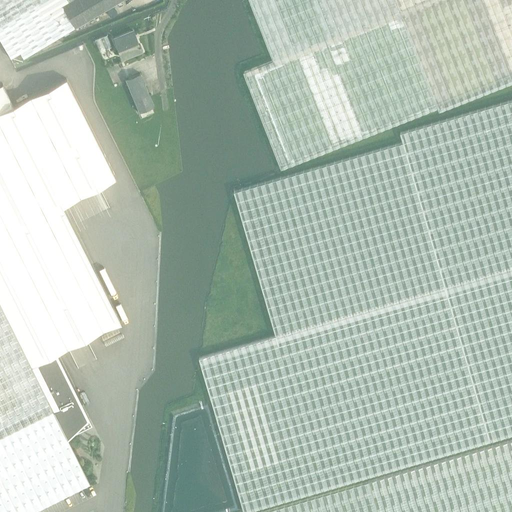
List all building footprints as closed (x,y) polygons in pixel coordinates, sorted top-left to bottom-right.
[(0,0),(0,41),(10,58),(19,52),(22,58),(74,28),(75,28),(62,5),(70,0),(0,0)] [(121,0),(70,0),(62,5),(75,28),(121,0)] [(511,0),(250,0),(272,57),(242,68),(280,166),(437,106),(438,110),(511,81),(511,0)] [(140,46),(141,46),(140,43),(139,44),(136,39),(135,39),(133,34),(135,34),(133,30),(114,38),(122,59),(141,51),(140,46)] [(95,39),(94,39),(99,51),(111,46),(106,35),(95,39)] [(140,73),(123,79),(137,113),(152,107),(154,106),(140,73)] [(0,302),(67,438),(88,418),(55,353),(120,320),(63,204),(115,178),(66,78),(13,104),(2,83),(0,83),(0,302)] [(511,98),(401,130),(404,139),(235,188),(277,335),(237,346),(200,357),(244,511),(353,481),(379,473),(421,461),(511,434),(511,98)] [(0,511),(26,511),(89,482),(67,438),(0,302),(0,511)] [(511,511),(511,441),(261,511),(511,511)]
